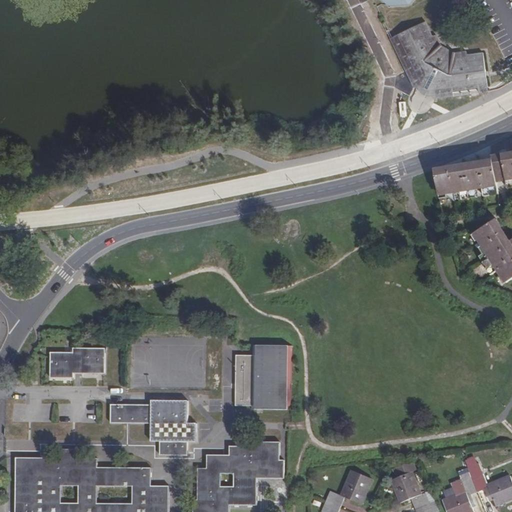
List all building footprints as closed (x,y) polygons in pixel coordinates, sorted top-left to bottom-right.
[(424,22),(392,38),(407,71),(411,69),(418,85),(428,81),(433,84),(434,95),(487,87),(483,54),(467,55),(465,52),(453,53),(441,46),(435,35),(432,36),(424,22)] [(494,166),(436,174),(440,196),(482,190),(484,197),(498,195),(494,166)] [(511,253),(493,223),(474,235),(482,248),(479,250),(487,262),(484,265),(492,277),(498,273),(505,284),(511,280),(511,253)] [(291,346),(252,346),(252,355),(236,356),(235,406),(252,406),(252,409),(291,409),(291,346)] [(74,353),(51,353),(51,378),(74,378),(74,374),(106,375),(105,349),(74,349),(74,353)] [(152,405),(112,405),(112,424),(151,424),(152,442),(170,443),(171,455),(188,456),(188,442),(198,442),(197,424),(188,424),(188,401),(152,401),(152,405)] [(278,441),(251,441),(252,445),(229,445),(229,454),(207,453),(207,469),(199,468),(198,500),(194,499),(193,511),(229,511),(230,505),(256,505),(256,478),(283,477),(283,459),(279,460),(278,441)] [(62,458),(17,458),(16,511),(169,511),(169,486),(151,485),(151,468),(99,468),(98,459),(80,458),(79,450),(62,450),(62,458)] [(511,499),(511,484),(509,478),(488,487),(479,465),(468,469),(471,476),(473,481),(479,495),(486,492),(489,499),(492,498),(496,505),(511,499)] [(330,493),(325,502),(340,508),(344,499),(358,504),(368,480),(348,472),(338,496),(330,493)] [(409,500),(413,510),(427,504),(423,494),(419,496),(409,474),(391,481),(400,504),(409,500)] [(473,481),(471,476),(461,480),(463,485),(473,481)] [(475,505),(472,498),(479,495),(473,481),(463,485),(454,489),(457,497),(446,502),(449,511),(473,511),(472,507),(475,505)] [(437,511),(438,511),(434,501),(427,504),(413,510),(414,511),(437,511)] [(338,511),(340,508),(325,502),(321,511),(338,511)]
